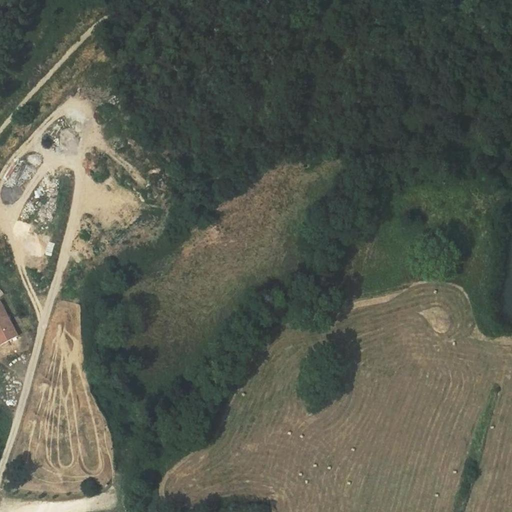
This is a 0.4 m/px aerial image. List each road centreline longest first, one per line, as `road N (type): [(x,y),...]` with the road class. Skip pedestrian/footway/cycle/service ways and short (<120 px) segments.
road 1 (track): [(0,479),(73,214),(88,127)]
road 2 (track): [(0,131),(120,0)]
